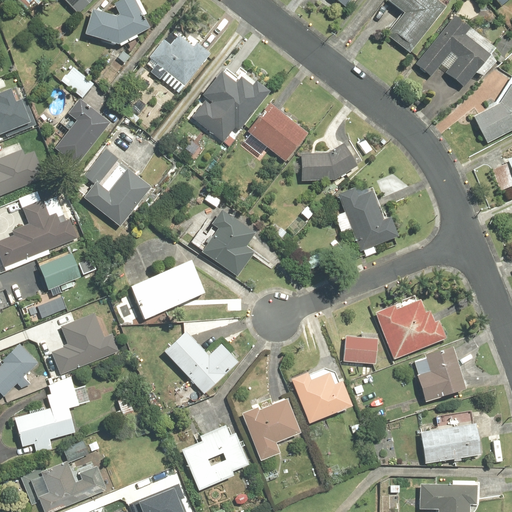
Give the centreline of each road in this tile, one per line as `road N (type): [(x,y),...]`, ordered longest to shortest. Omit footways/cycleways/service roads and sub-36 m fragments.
road 1 (residential): [(246,0),(419,141),(468,241)]
road 2 (residential): [(270,318),(468,241)]
